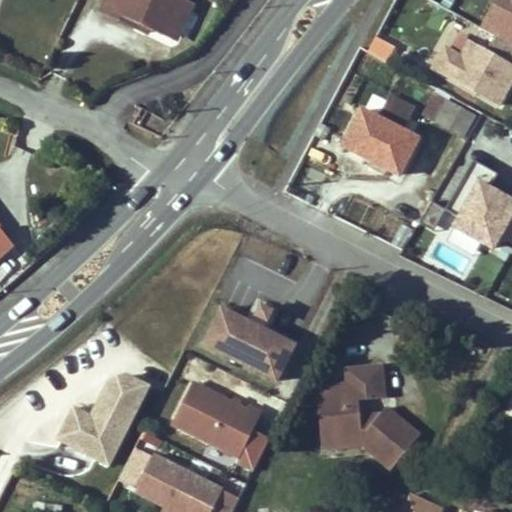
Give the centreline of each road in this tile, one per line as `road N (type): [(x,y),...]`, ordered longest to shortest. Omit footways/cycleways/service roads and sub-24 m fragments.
road 1 (residential): [(511,331),(187,169)]
road 2 (secondary): [(187,169),(112,251),(0,347)]
road 3 (secondary): [(320,0),(187,169)]
road 4 (residential): [(187,169),(0,83)]
